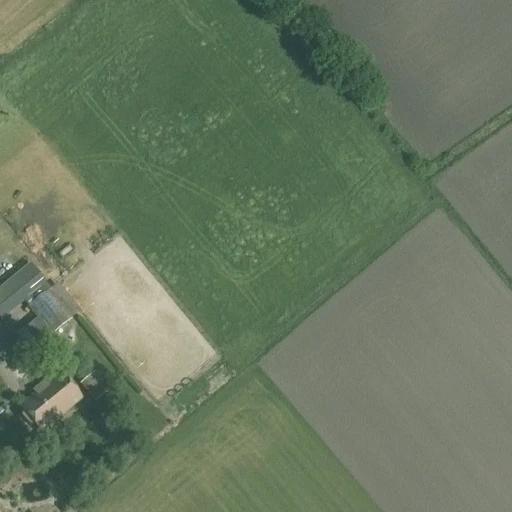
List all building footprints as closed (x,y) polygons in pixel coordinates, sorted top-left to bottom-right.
[(72,269),(87,257),(72,239),(58,250),(72,269)] [(68,321),(45,293),(30,306),(53,334),(68,321)] [(30,371),(44,359),(21,331),(7,343),(30,371)] [(97,400),(108,391),(94,373),(82,382),(97,400)] [(40,433),(80,400),(60,374),(19,408),(40,433)]
